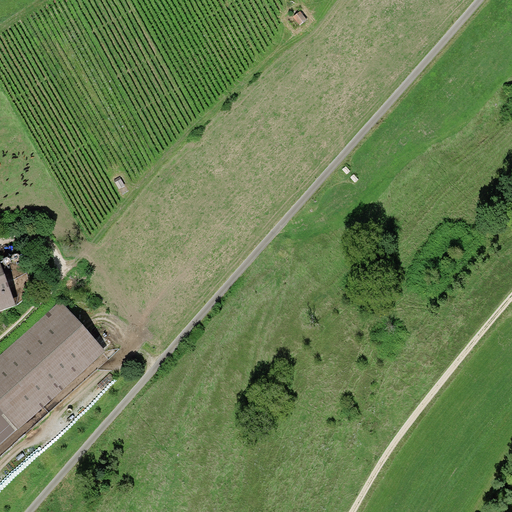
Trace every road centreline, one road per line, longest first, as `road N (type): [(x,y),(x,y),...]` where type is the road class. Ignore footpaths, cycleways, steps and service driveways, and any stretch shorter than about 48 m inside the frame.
road 1 (unclassified): [(28,511),(477,0)]
road 2 (track): [(0,339),(166,154),(232,96)]
road 3 (track): [(351,511),(395,435),(511,295)]
road 4 (track): [(330,0),(232,96)]
